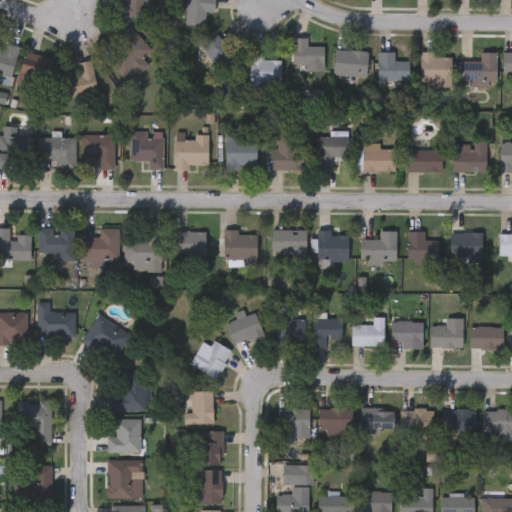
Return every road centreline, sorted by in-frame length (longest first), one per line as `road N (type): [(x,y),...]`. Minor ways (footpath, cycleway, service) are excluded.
road 1 (residential): [(0,200),(511,202)]
road 2 (residential): [(511,381),(275,378),(256,386),(248,404),(248,511)]
road 3 (residential): [(300,0),(356,24),(511,24)]
road 4 (residential): [(67,378),(76,511)]
